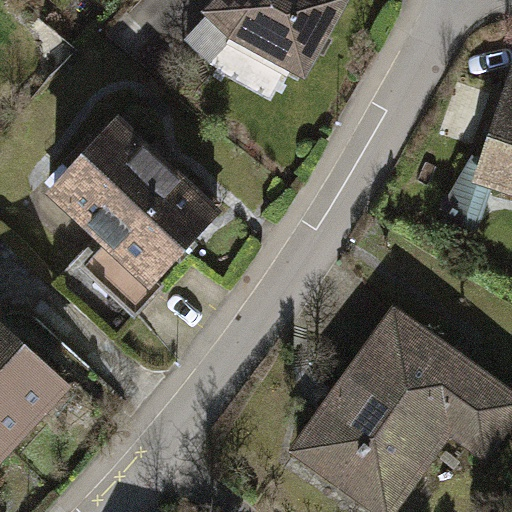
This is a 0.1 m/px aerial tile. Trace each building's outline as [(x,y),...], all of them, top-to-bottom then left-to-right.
[(348,9),(328,0),(224,0),(182,48),(194,56),(177,72),(206,91),(218,76),(274,104),(287,85),(298,89),(348,9)] [(511,75),(509,75),(481,164),(470,159),(451,197),(443,224),(475,237),(494,200),(511,206),(511,75)] [(112,127),(41,205),(95,253),(77,273),(137,327),(162,299),(154,292),(217,222),(112,127)] [(0,336),(11,325),(0,314),(0,453),(5,458),(63,396),(0,337),(0,336)] [(511,435),(511,396),(389,318),(287,456),(367,511),(399,511),(450,442),(487,467),(511,435)]
